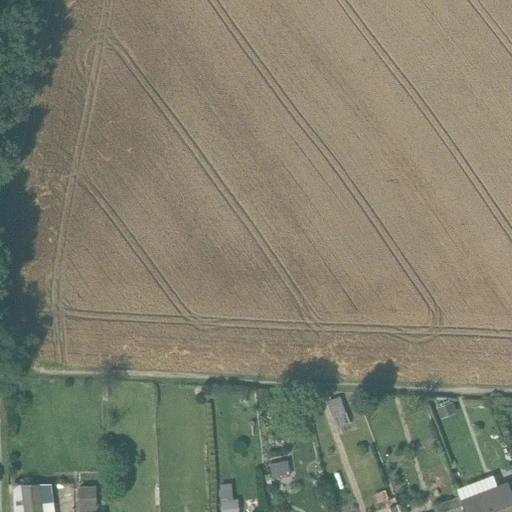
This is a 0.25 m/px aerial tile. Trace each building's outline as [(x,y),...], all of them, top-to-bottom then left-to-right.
[(224,483),(225,511),(239,511),(238,482),(224,483)] [(40,484),(14,486),(14,511),(54,511),(54,502),(42,503),(40,484)] [(511,511),(511,496),(508,487),(461,504),(463,511),(511,511)] [(95,489),(80,489),(80,509),(95,509),(95,489)] [(463,511),(461,504),(459,499),(441,506),(443,511),(463,511)]
